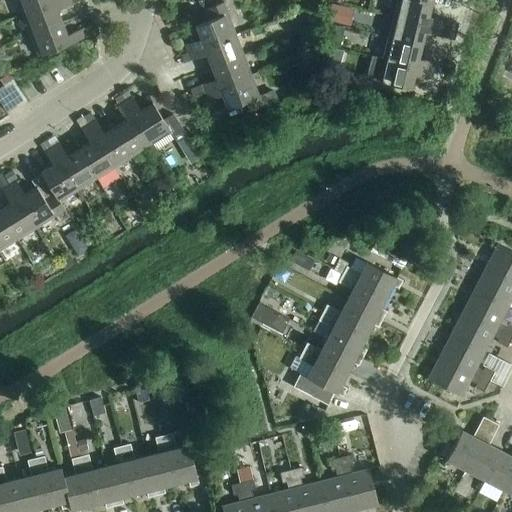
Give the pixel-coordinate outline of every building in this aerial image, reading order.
[(16,0),(22,13),(56,0),(16,0)] [(56,0),(22,13),(29,34),(62,21),(57,10),(72,4),(71,0),(56,0)] [(418,0),(396,0),(393,16),(456,31),(458,23),(429,16),(432,3),(418,0)] [(185,44),(188,53),(236,34),(223,1),(204,9),(208,20),(195,25),(200,39),(185,44)] [(327,21),(350,26),(354,10),(331,5),(327,21)] [(323,24),(318,12),(306,17),(310,29),(323,24)] [(393,16),(388,37),(422,45),(425,33),(454,40),(456,31),(393,16)] [(62,21),(29,34),(38,56),(85,37),(82,28),(67,34),(62,21)] [(95,35),(91,25),(82,28),(85,37),(86,39),(95,35)] [(323,36),(319,27),(308,32),(311,41),(323,36)] [(337,43),(340,30),(328,27),(325,40),(337,43)] [(206,54),(211,67),(243,54),(236,34),(188,53),(191,60),(206,54)] [(388,37),(383,58),(432,70),(434,62),(418,58),(422,45),(388,37)] [(326,47),(323,57),(341,62),(343,51),(326,47)] [(191,60),(188,53),(181,55),(184,63),(191,60)] [(203,92),(203,94),(251,75),(243,54),(211,67),(215,79),(190,89),(193,96),(203,92)] [(316,66),(312,57),(304,60),(307,69),(316,66)] [(411,89),(414,75),(430,79),(432,70),(383,58),(380,71),(371,69),(369,78),(411,89)] [(9,74),(0,80),(0,81),(3,86),(13,80),(9,74)] [(251,75),(203,94),(206,101),(221,95),(227,108),(245,101),(250,112),(273,103),(268,92),(259,95),(251,75)] [(130,97),(127,92),(121,95),(125,101),(130,97)] [(117,105),(125,101),(121,95),(114,100),(117,105)] [(130,97),(125,101),(152,144),(170,132),(177,142),(187,136),(173,114),(163,120),(152,103),(140,110),(131,96),(130,97)] [(126,119),(115,126),(133,155),(152,144),(125,101),(117,105),(126,119)] [(95,119),(88,124),(115,167),(133,155),(115,126),(103,133),(95,119)] [(89,142),(78,149),(97,178),(115,167),(88,124),(80,128),(89,142)] [(51,147),(58,142),(54,136),(47,140),(51,147)] [(51,147),(47,140),(40,145),(44,151),(51,147)] [(58,142),(51,147),(78,190),(97,178),(78,149),(67,156),(58,142)] [(40,172),(41,174),(42,174),(59,202),(60,201),(78,190),(51,147),(44,151),(53,165),(40,172)] [(12,171),(4,176),(9,184),(16,180),(17,179),(12,171)] [(9,184),(8,185),(35,228),(65,209),(60,201),(59,202),(42,174),(41,174),(31,180),(35,187),(24,194),(16,180),(9,184)] [(4,177),(0,179),(0,187),(1,189),(8,185),(4,177)] [(10,203),(0,209),(0,211),(17,239),(35,228),(8,185),(1,189),(10,203)] [(0,249),(17,239),(0,211),(0,249)] [(78,256),(89,249),(85,243),(74,250),(78,256)] [(511,251),(497,244),(486,267),(511,280),(511,251)] [(302,268),(308,257),(296,250),(290,262),(302,268)] [(346,266),(342,274),(386,297),(392,285),(398,289),(402,280),(367,262),(360,273),(346,266)] [(511,280),(486,267),(474,289),(507,306),(511,297),(511,280)] [(352,289),(346,300),(382,319),(386,311),(380,308),(386,297),(342,274),(338,282),(352,289)] [(474,289),(462,312),(511,337),(511,336),(511,324),(508,322),(506,326),(499,322),(507,306),(474,289)] [(326,304),(322,312),(366,335),(372,324),(378,327),(382,319),(346,300),(341,312),(326,304)] [(273,324),(278,311),(257,302),(252,315),(273,324)] [(332,328),(327,339),(362,357),(367,349),(360,346),(366,335),(322,312),(318,320),(332,328)] [(462,312),(451,334),(484,351),(492,335),(499,339),(498,342),(507,347),(511,337),(462,312)] [(451,334),(439,356),(489,382),(494,372),(485,367),(483,371),(476,367),(484,351),(451,334)] [(307,343),(302,351),(346,373),(352,362),(358,365),(362,357),(327,339),(321,350),(307,343)] [(346,373),(302,351),(298,359),(312,366),(307,377),(300,373),(293,387),(328,405),(334,392),(342,396),(347,388),(340,384),(346,373)] [(489,382),(439,356),(427,379),(461,396),(469,380),(476,384),(474,387),(483,392),(489,382)] [(149,400),(146,389),(135,392),(138,403),(149,400)] [(105,413),(100,397),(89,401),(93,416),(105,413)] [(307,403),(300,416),(309,420),(316,408),(307,403)] [(53,410),(59,434),(71,430),(65,407),(53,410)] [(446,459),(465,470),(481,440),(491,420),(483,416),(473,436),(461,430),(453,445),(446,441),(439,454),(446,458),(446,459)] [(465,470),(484,480),(500,450),(489,444),(499,425),(491,420),(481,440),(465,470)] [(28,442),(25,430),(13,432),(16,444),(28,442)] [(335,439),(333,432),(323,434),(325,442),(335,439)] [(172,433),(163,435),(176,483),(188,480),(190,486),(199,484),(189,445),(176,448),(172,433)] [(159,453),(146,456),(156,495),(165,493),(163,486),(176,483),(163,435),(155,437),(159,453)] [(86,449),(84,441),(76,443),(78,451),(86,449)] [(130,443),(122,446),(134,493),(146,490),(148,497),(156,495),(146,456),(134,459),(130,443)] [(134,493),(122,446),(113,448),(117,463),(105,466),(114,506),(123,503),(121,497),(134,493)] [(36,458),(43,456),(41,449),(34,450),(36,458)] [(484,480),(504,489),(511,473),(511,453),(511,456),(500,450),(484,480)] [(88,454),(80,456),(92,504),(104,501),(106,508),(114,506),(105,466),(92,469),(88,454)] [(350,454),(339,457),(353,511),(378,505),(369,469),(351,473),(349,465),(353,464),(350,454)] [(44,455),(36,458),(48,505),(60,502),(62,509),(70,507),(63,477),(61,468),(48,471),(44,455)] [(75,474),(63,477),(70,507),(70,511),(80,511),(80,507),(92,504),(80,456),(71,458),(75,474)] [(337,477),(319,481),(327,511),(350,511),(353,511),(339,457),(328,460),(331,470),(335,469),(337,477)] [(31,475),(19,478),(27,511),(36,511),(35,509),(48,505),(36,458),(27,460),(31,475)] [(2,466),(0,466),(0,493),(4,511),(27,511),(19,478),(6,482),(2,466)] [(301,467),(291,470),(301,511),(327,511),(319,481),(302,486),(300,478),(304,477),(301,467)] [(288,489),(271,494),(275,511),(301,511),(291,470),(280,472),(282,482),(286,481),(288,489)] [(253,479),(242,482),(249,511),(275,511),(271,494),(253,498),(251,490),(255,489),(253,479)] [(249,511),(242,482),(231,485),(233,495),(237,494),(239,502),(221,506),(222,511),(249,511)]
